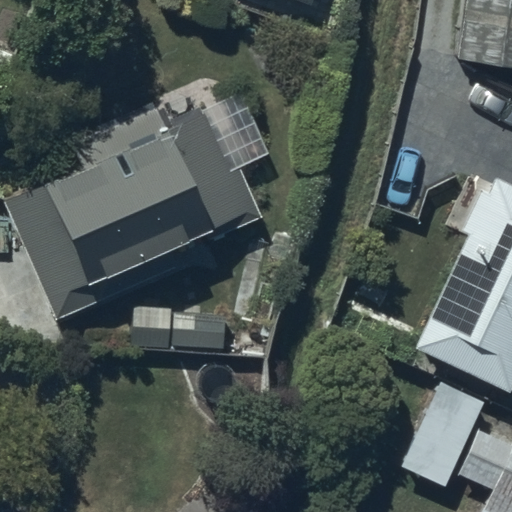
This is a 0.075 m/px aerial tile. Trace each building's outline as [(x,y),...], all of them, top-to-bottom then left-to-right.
[(511,0),(461,0),(455,55),(511,62),(511,0)] [(204,79),(69,137),(75,152),(0,184),(0,192),(51,311),(179,256),(169,235),(202,221),(206,231),(258,208),(238,160),(266,148),(238,83),(210,95),(204,79)] [(465,223),(410,335),(505,380),(511,365),(511,176),(482,162),(455,218),(465,223)] [(438,373),(399,456),(443,477),(483,394),(438,373)] [(475,421),(455,465),(488,480),(473,511),(511,511),(511,426),(508,436),(475,421)]
